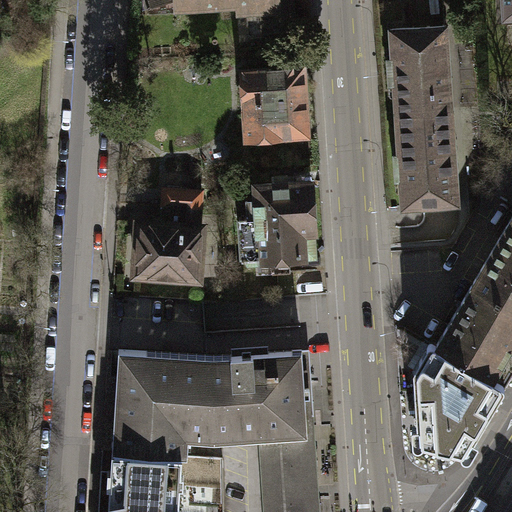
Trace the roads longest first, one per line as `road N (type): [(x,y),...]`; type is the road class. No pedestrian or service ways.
road 1 (residential): [(99,0),(62,511)]
road 2 (tertiary): [(375,511),(344,0)]
